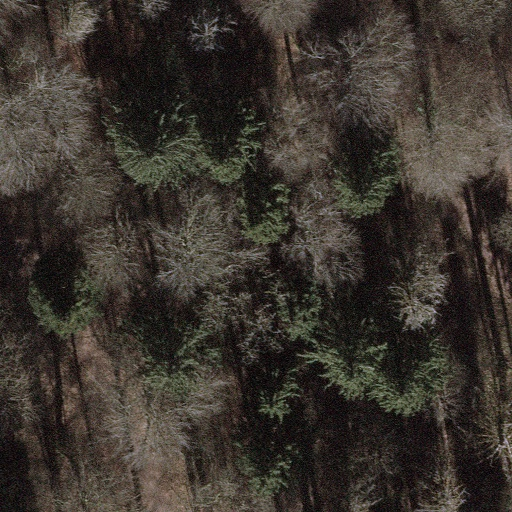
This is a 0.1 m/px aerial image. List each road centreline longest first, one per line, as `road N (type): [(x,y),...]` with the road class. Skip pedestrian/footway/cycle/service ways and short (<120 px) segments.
road 1 (track): [(0,211),(118,384),(159,511)]
road 2 (track): [(511,262),(385,77),(350,0)]
